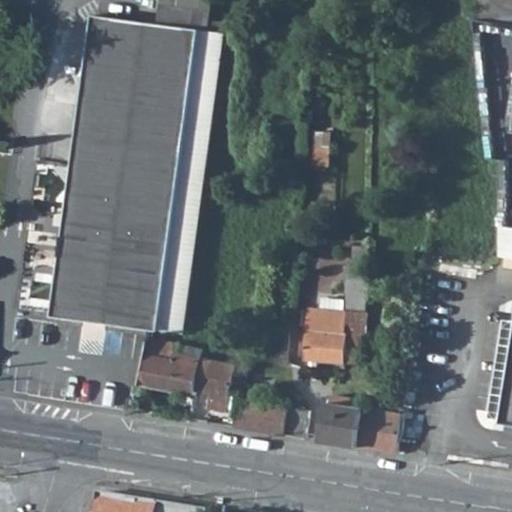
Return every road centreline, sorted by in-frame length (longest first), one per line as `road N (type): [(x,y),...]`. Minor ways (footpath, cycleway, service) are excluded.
road 1 (secondary): [(508,511),(62,439)]
road 2 (unknown): [(0,343),(42,41),(65,0)]
